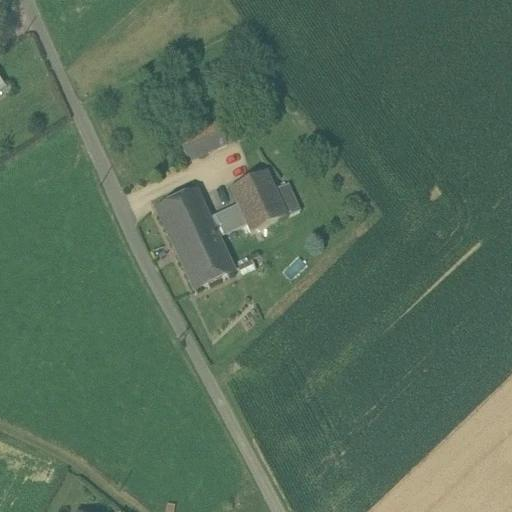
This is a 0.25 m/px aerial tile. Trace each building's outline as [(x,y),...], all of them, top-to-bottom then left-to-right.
[(229,117),(217,123),(227,145),(240,140),(229,117)] [(217,123),(178,140),(188,163),(227,145),(217,123)] [(275,191),(266,173),(230,190),(238,206),(209,220),(218,238),(246,225),(251,235),(287,218),(275,191)] [(300,212),(287,185),(275,191),(287,218),(300,212)] [(196,192),(157,210),(195,291),(234,273),(218,238),(209,220),(196,192)] [(252,261),(237,268),(242,278),(256,271),(252,261)]
